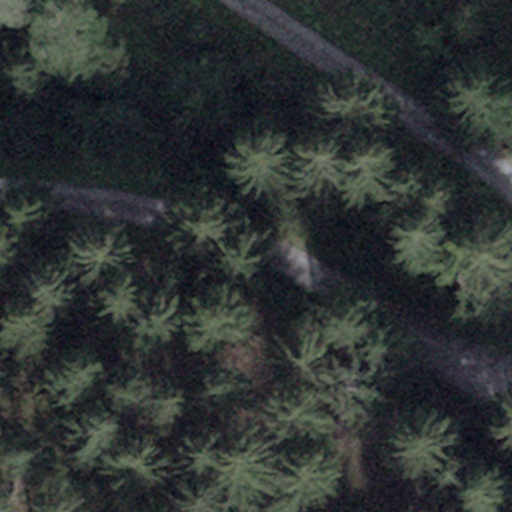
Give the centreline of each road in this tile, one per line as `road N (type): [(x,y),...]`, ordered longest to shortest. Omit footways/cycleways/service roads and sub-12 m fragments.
road 1 (track): [(511,382),(463,378),(261,252),(101,204),(0,199)]
road 2 (track): [(234,0),(511,184)]
